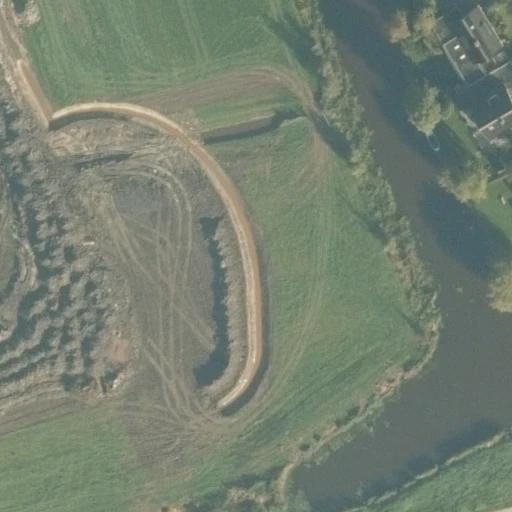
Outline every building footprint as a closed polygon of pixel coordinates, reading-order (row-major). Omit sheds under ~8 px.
[(477,7),(463,16),(456,5),(430,21),(444,42),(453,36),(463,51),(468,48),(473,56),(498,41),(477,7)] [(494,59),(498,65),(509,59),(505,53),(494,59)] [(511,62),(510,59),(461,87),(490,137),(511,124),(511,96),(503,82),(511,76),(511,62)] [(472,80),(482,73),(477,63),(466,70),(472,80)] [(124,158),(70,174),(77,198),(119,186),(115,174),(128,170),(124,158)] [(119,186),(77,198),(84,222),(138,206),(135,195),(123,198),(119,186)] [(181,250),(127,266),(134,290),(176,278),(172,265),(184,262),(181,250)] [(176,278),(134,290),(141,314),(195,298),(191,287),(179,290),(176,278)]
